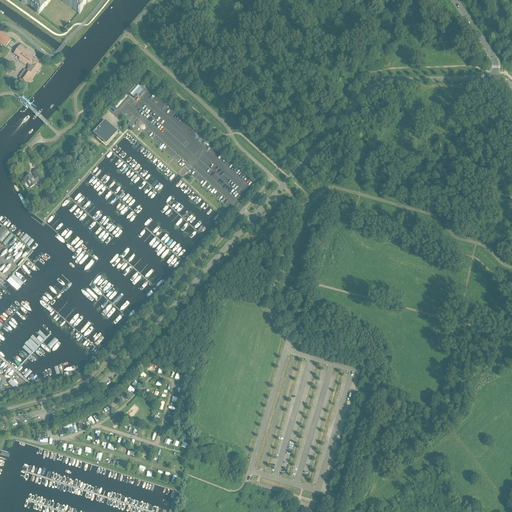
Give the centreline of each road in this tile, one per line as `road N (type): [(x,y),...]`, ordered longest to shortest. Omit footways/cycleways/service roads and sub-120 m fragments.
road 1 (unclassified): [(0,424),(64,406),(101,384),(375,85),(494,77)]
road 2 (unknown): [(272,177),(93,379),(0,414)]
road 3 (track): [(277,167),(366,72),(468,65),(511,78)]
road 4 (unclassified): [(59,133),(74,121),(77,91),(154,0)]
